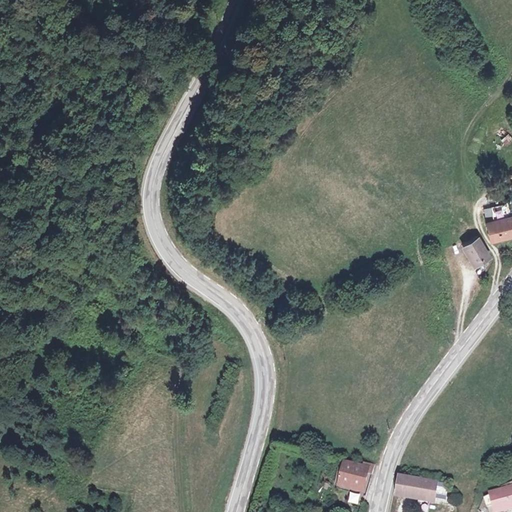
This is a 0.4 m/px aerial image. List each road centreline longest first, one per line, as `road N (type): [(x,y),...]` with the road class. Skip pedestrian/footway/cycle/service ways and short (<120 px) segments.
road 1 (secondary): [(243,0),(154,169),(148,200),(171,262),(245,319),(268,366),(264,422),(236,511)]
road 2 (track): [(511,140),(477,159),(446,230),(272,318),(245,319)]
road 3 (track): [(86,270),(174,344),(181,511)]
road 4 (track): [(86,270),(79,211),(140,16),(135,0)]
road 5 (secondary): [(378,511),(395,445),(511,283)]
road 6 (track): [(432,0),(511,117)]
